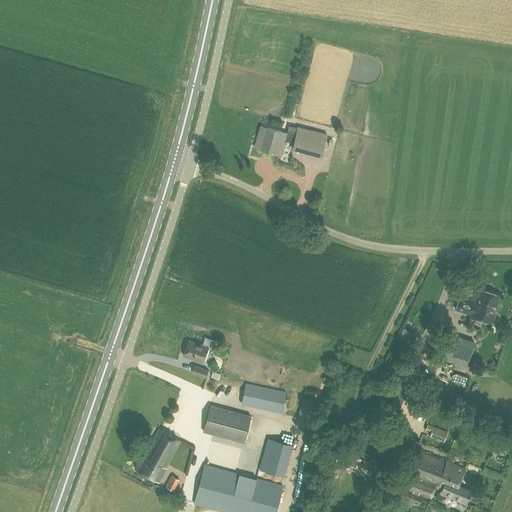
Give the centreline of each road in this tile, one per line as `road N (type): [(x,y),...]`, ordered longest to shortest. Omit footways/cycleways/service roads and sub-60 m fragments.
road 1 (unclassified): [(192,164),(368,245),(511,252)]
road 2 (unknown): [(461,252),(377,418),(384,435),(414,431)]
road 3 (unclassified): [(126,363),(192,164)]
road 4 (secondary): [(112,356),(176,157)]
road 5 (unclassified): [(192,164),(229,0)]
road 6 (secondary): [(58,511),(112,356)]
road 7 (secondary): [(176,157),(212,0)]
road 8 (unclassified): [(74,511),(126,363)]
